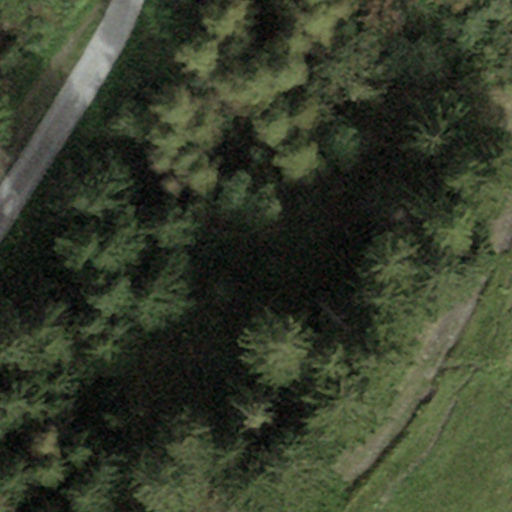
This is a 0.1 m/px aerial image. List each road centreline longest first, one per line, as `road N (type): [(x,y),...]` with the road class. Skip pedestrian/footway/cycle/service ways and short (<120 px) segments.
road 1 (track): [(511,223),(474,325),(371,477),(334,511)]
road 2 (track): [(0,196),(97,52),(115,0)]
